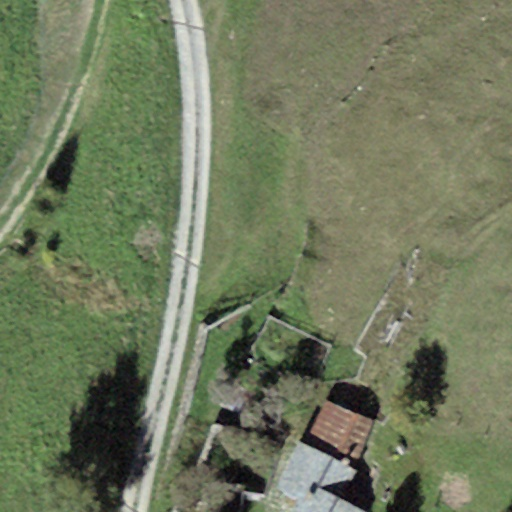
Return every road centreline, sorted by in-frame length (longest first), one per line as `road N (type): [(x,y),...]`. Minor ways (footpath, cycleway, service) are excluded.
road 1 (track): [(141,511),(199,228),(194,34),(183,0)]
road 2 (track): [(96,0),(64,123),(0,230)]
